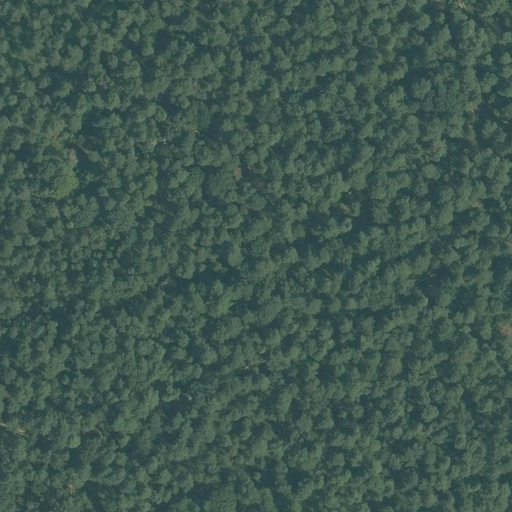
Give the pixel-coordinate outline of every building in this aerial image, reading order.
[(470,109),(474,115),(486,107),(479,97),(469,104),(472,108),(470,109)] [(68,151),(74,164),(85,159),(80,148),(76,150),(75,148),(68,151)] [(244,163),(233,169),(235,173),(233,174),(236,181),(250,174),(244,163)] [(350,207),(363,199),(356,189),(346,195),(348,200),(346,201),(350,207)] [(88,426),(81,430),(88,442),(99,436),(93,426),(89,428),(88,426)]
